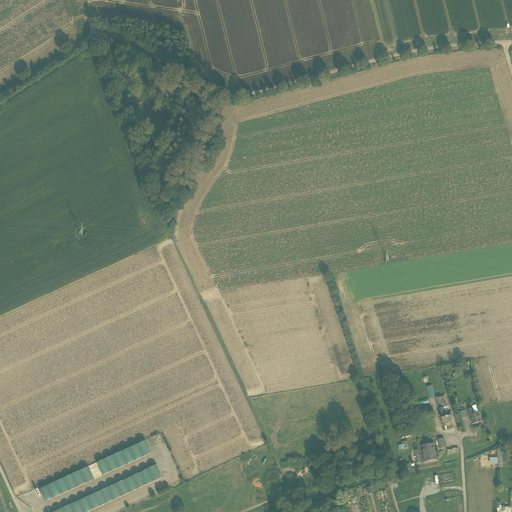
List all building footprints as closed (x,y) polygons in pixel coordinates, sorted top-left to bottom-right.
[(426,386),(428,398),(435,396),(432,385),(426,386)] [(442,397),(436,399),(438,409),(439,409),(443,408),(445,407),(442,397)] [(449,412),(444,413),(443,408),(439,409),(440,414),(442,423),(452,420),(449,411),(449,412)] [(466,410),(459,412),(461,418),(467,417),(466,410)] [(474,414),(470,416),(472,424),(480,422),(478,413),(474,414)] [(444,438),(437,440),(439,449),(445,448),(444,438)] [(145,440),(96,463),(102,476),(151,453),(145,440)] [(433,444),(422,446),(425,462),(436,459),(433,444)] [(157,465),(107,487),(113,500),(163,478),(157,465)] [(88,466),(39,489),(45,502),(94,479),(88,466)] [(99,491),(53,511),(87,511),(105,504),(99,491)]
